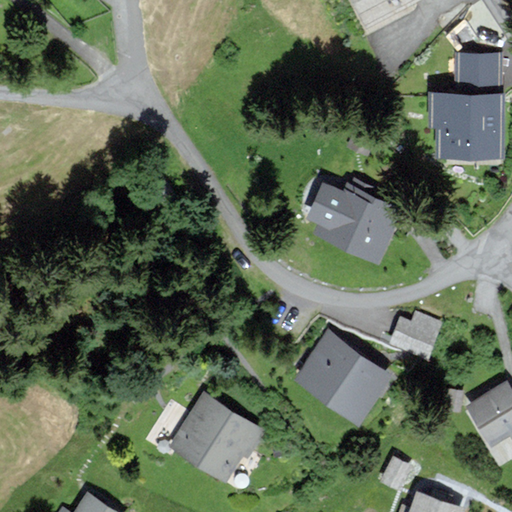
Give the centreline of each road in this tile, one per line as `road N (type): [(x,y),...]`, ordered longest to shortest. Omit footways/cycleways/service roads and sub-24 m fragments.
road 1 (residential): [(116,97),(172,135),(248,247),(301,290),(394,300),(481,262),(500,242)]
road 2 (residential): [(18,0),(124,83)]
